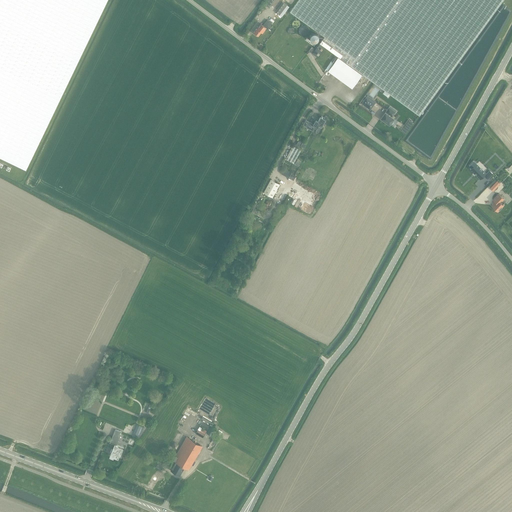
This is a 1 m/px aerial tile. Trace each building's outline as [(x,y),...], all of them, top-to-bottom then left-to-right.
[(107,0),(0,0),(0,157),(26,170),(107,0)] [(324,37),(320,43),(312,53),(317,57),(324,47),(338,56),(328,71),(352,88),(362,74),(419,115),(502,0),(298,0),(290,12),(324,37)] [(282,2),(275,12),(279,15),(287,5),(282,2)] [(261,24),(254,33),(258,36),(261,32),(262,33),(266,28),(268,29),(272,24),(267,20),(263,25),(261,24)] [(309,31),(308,29),(308,28),(307,28),(306,27),(305,26),(304,26),(303,26),(302,27),(300,28),(299,29),(299,31),(299,33),(300,34),(302,35),(303,36),(304,36),(305,36),(306,35),(307,35),(308,33),(309,31)] [(319,37),(318,36),(318,34),(316,33),(315,33),(314,33),(313,33),(311,34),(310,35),(310,37),(310,39),(311,40),(312,41),(313,41),(314,42),(316,41),(317,41),(317,40),(318,39),(319,37)] [(366,97),(362,103),(370,109),(374,103),(366,97)] [(385,112),(381,118),(389,125),(394,119),(391,117),(392,116),(395,112),(389,108),(386,112),(386,113),(385,112)] [(303,125),(306,127),(306,128),(313,131),(315,128),(316,129),(316,132),(320,133),(323,128),(321,127),(326,119),(321,116),(319,119),(315,119),(315,123),(314,123),(313,124),(305,120),(303,125)] [(293,145),(286,159),(294,162),(300,149),(293,145)] [(476,163),(470,169),(480,179),(484,175),(485,175),(485,176),(488,179),(493,174),(490,171),(486,174),(476,163)] [(263,192),(272,197),(279,184),(271,179),(263,192)] [(497,181),(490,188),(493,191),(500,184),(497,181)] [(494,203),(491,205),(498,212),(503,205),(506,201),(504,199),(498,193),(493,199),(494,201),(493,202),(494,203)] [(143,427),(138,424),(133,436),(138,439),(143,427)] [(202,437),(205,433),(207,430),(200,426),(195,433),(202,437)] [(110,443),(115,445),(111,455),(110,455),(110,456),(111,456),(111,457),(112,457),(113,457),(113,456),(117,458),(121,448),(121,446),(118,445),(119,443),(117,442),(121,432),(115,429),(110,443)] [(187,437),(178,453),(176,452),(174,455),(176,456),(174,460),(176,461),(171,470),(180,475),(184,466),(188,469),(202,446),(187,437)]
